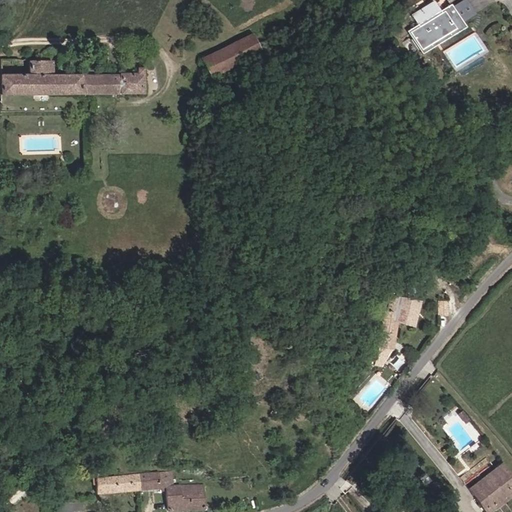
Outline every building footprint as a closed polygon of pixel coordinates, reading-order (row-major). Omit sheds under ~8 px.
[(419,54),(464,28),(450,4),(405,30),(419,54)] [(251,37),(236,43),(245,62),(259,56),(251,37)] [(220,74),(245,62),(236,43),(212,55),(220,74)] [(220,74),(212,55),(202,60),(210,78),(220,74)] [(143,94),(143,69),(136,69),(136,75),(50,77),(50,64),(28,63),(29,78),(0,78),(0,96),(80,95),(143,94)] [(396,321),(404,323),(408,302),(395,301),(392,310),(388,310),(384,318),(382,317),(373,359),(379,360),(390,348),(396,321)] [(446,315),(446,301),(437,301),(437,315),(446,315)] [(414,304),(408,302),(404,323),(410,324),(414,304)] [(172,471),(137,472),(137,489),(166,488),(166,510),(189,509),(203,509),(203,486),(173,486),(172,471)] [(137,489),(137,472),(91,475),(88,475),(88,480),(91,480),(92,492),(137,489)] [(488,489),(498,503),(511,492),(511,482),(507,476),(488,489)] [(511,492),(498,503),(501,508),(511,499),(511,492)]
